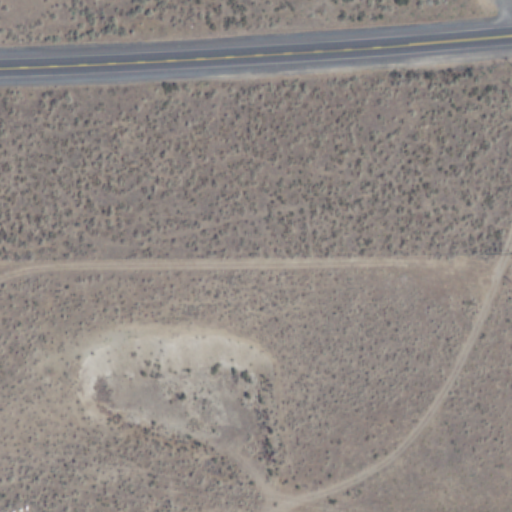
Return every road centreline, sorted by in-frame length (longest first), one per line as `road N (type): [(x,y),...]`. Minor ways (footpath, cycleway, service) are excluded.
road 1 (trunk): [(0,63),(182,63),(511,41)]
road 2 (track): [(298,504),(383,443),(463,332),(511,192)]
